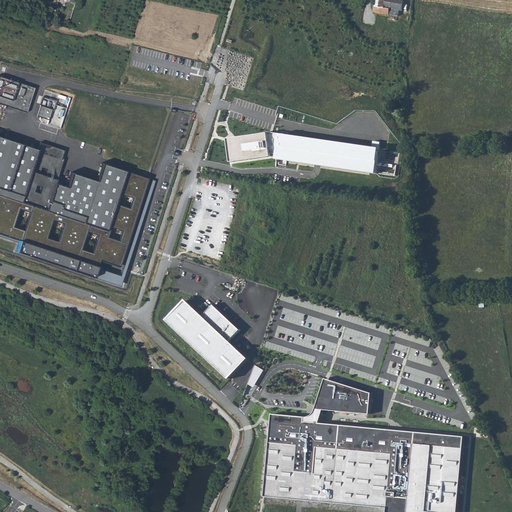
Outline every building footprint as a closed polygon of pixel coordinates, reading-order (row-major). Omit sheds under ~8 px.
[(385,0),(384,7),(375,6),(374,12),(390,14),(390,12),(399,13),(400,10),(403,10),(404,0),(385,0)] [(0,77),(0,96),(18,103),(16,110),(26,114),(35,89),(0,77)] [(18,103),(0,96),(0,104),(16,110),(18,103)] [(36,115),(48,120),(55,100),(43,96),(36,115)] [(228,139),(231,164),(276,158),(276,156),(280,156),(279,160),(318,166),(380,176),(385,148),(284,133),(273,133),(228,139)] [(37,150),(0,137),(0,235),(20,242),(17,251),(92,277),(95,268),(98,259),(118,266),(148,179),(101,164),(96,181),(71,173),(66,187),(55,184),(63,161),(60,160),(63,150),(40,142),(37,150)] [(95,268),(92,277),(120,286),(122,281),(126,268),(129,260),(155,182),(151,180),(119,276),(95,268)] [(183,299),(163,320),(225,379),(244,358),(227,341),(238,329),(211,304),(201,316),(183,299)] [(365,319),(330,309),(329,312),(333,313),(333,315),(363,324),(365,319)] [(275,337),(311,347),(313,340),(319,341),(320,338),(279,325),(275,337)] [(372,393),(324,379),(313,410),(321,411),(370,414),(372,393)] [(321,411),(313,410),(313,412),(312,413),(310,415),(308,416),(306,417),(305,417),(304,423),(317,424),(320,413),(321,411)] [(305,417),(271,414),(264,498),(300,500),(359,505),(385,508),(384,511),(457,511),(463,449),(464,436),(317,424),(304,423),(305,417)]
